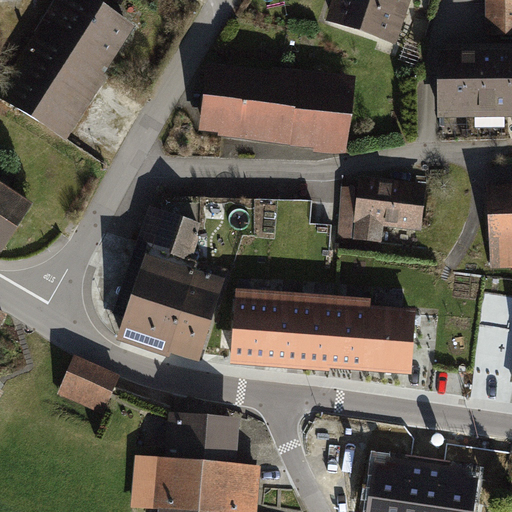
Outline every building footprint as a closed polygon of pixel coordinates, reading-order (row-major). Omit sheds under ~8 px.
[(136,27),(93,0),(58,0),(0,90),(0,96),(65,138),(136,27)] [(329,0),(322,23),(396,47),(411,0),(329,0)] [(511,0),(484,0),(485,37),(511,36),(511,0)] [(511,51),(436,53),(438,119),(511,117),(511,51)] [(355,84),(203,67),(195,137),(313,149),(312,155),(347,158),(355,84)] [(428,186),(360,175),(349,241),(380,246),(383,225),(421,231),(428,186)] [(0,249),(31,206),(0,183),(0,249)] [(511,186),(483,188),(488,272),(511,270),(511,186)] [(200,364),(223,279),(189,267),(202,225),(149,207),(113,316),(121,320),(116,339),(200,364)] [(328,292),(244,285),(237,357),(406,372),(412,314),(375,310),(377,285),(329,281),(328,292)] [(117,382),(71,362),(57,394),(103,414),(117,382)] [(168,415),(163,461),(241,467),(245,421),(168,415)] [(163,461),(135,459),(131,507),(159,510),(158,511),(256,511),(260,468),(241,467),(163,461)] [(469,473),(390,461),(389,470),(378,469),(372,511),(472,511),(476,484),(467,482),(469,473)]
